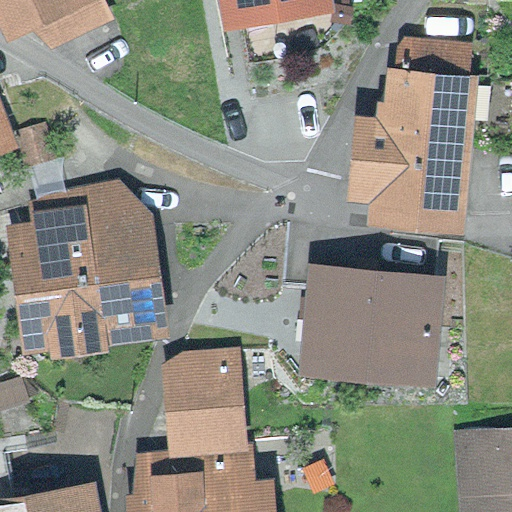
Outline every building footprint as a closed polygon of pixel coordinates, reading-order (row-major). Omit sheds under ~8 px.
[(51,37),(100,15),(93,0),(0,0),(0,4),(10,25),(38,11),(51,37)] [(232,0),(234,12),(304,0),(232,0)] [(451,80),(453,53),(400,44),(387,129),(367,127),(363,185),(383,187),(385,206),(455,211),(466,80),(451,80)] [(0,117),(0,142),(9,138),(0,117)] [(44,124),(17,132),(24,157),(51,148),(44,124)] [(42,239),(14,243),(25,335),(39,333),(41,347),(152,333),(137,213),(120,216),(118,182),(37,202),(42,239)] [(316,264),(308,354),(427,365),(435,275),(316,264)] [(232,439),(228,351),(173,354),(178,442),(232,439)] [(511,511),(511,440),(459,444),(459,478),(485,477),(487,511),(511,511)] [(0,511),(92,511),(88,489),(13,503),(3,452),(0,452),(0,511)] [(136,497),(137,511),(254,511),(253,497),(243,498),(240,452),(190,456),(193,493),(136,497)]
